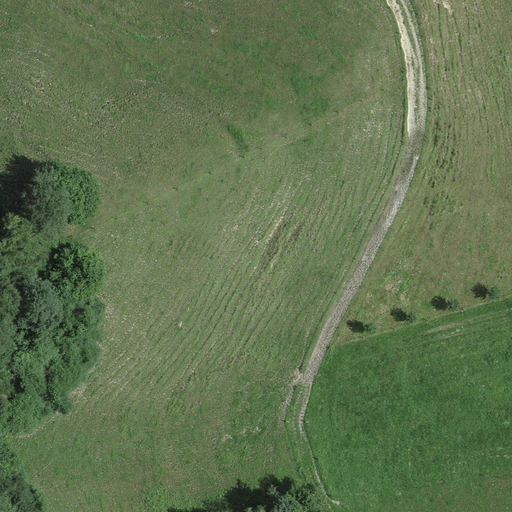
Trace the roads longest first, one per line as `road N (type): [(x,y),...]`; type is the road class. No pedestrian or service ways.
road 1 (track): [(331,511),(302,415),(321,349),(417,148),(419,66),(402,0)]
road 2 (track): [(0,226),(27,244),(30,260),(0,344)]
